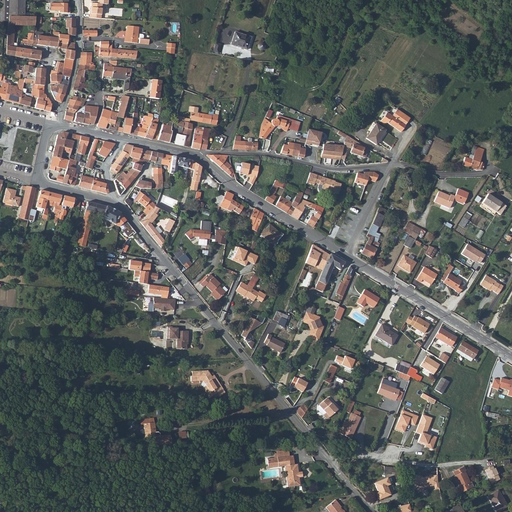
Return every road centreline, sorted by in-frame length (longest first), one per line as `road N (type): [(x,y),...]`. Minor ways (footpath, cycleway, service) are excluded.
road 1 (unclassified): [(332,464),(114,203)]
road 2 (tertiary): [(511,356),(345,255)]
road 3 (tertiary): [(345,255),(197,157)]
road 4 (residential): [(223,153),(335,169),(387,166)]
road 5 (residential): [(54,124),(73,71),(78,0)]
road 6 (residential): [(387,166),(511,177)]
